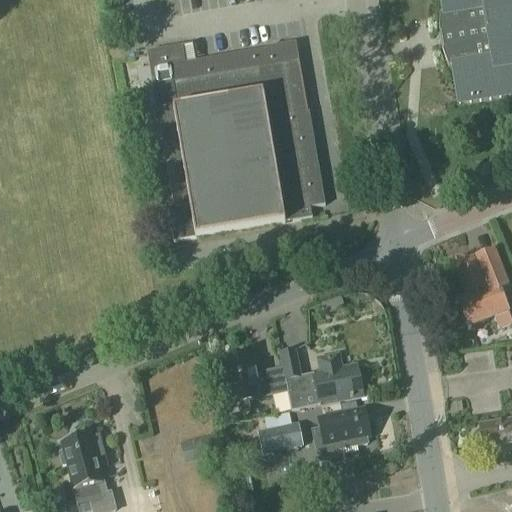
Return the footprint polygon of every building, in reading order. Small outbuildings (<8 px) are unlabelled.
[(511,0),(441,0),(444,16),(439,16),(438,26),(438,35),(439,44),(441,53),(444,61),(448,69),(452,68),(459,107),(511,98),(511,0)] [(181,50),(146,55),(173,210),(167,211),(172,245),(311,221),(310,211),(324,209),(308,115),(307,115),(296,52),(288,53),(287,49),(184,67),(181,50)] [(494,254),(454,270),(465,299),(455,303),(455,304),(456,304),(459,313),(460,318),(461,317),(466,331),(466,332),(493,320),(497,331),(510,325),(501,301),(502,301),(500,295),(509,292),(494,254)] [(476,339),(463,339),(464,359),(476,359),(476,339)] [(354,368),(340,371),(337,358),(313,363),(316,376),(313,377),(313,378),(298,381),(293,355),(279,358),(282,373),(287,398),(290,415),(320,409),(359,401),(361,400),(354,368)] [(287,398),(282,373),(255,378),(251,359),(214,366),(224,414),(260,407),(260,403),(287,398)] [(366,440),(370,440),(364,413),(317,423),(319,432),(311,434),(314,448),(322,446),(323,452),(335,449),(336,454),(367,448),(366,440)] [(511,425),(480,430),(484,456),(511,452),(511,418),(511,419),(511,425)] [(260,459),(302,450),(297,427),(292,428),(267,434),(256,436),(260,459)] [(78,510),(70,511),(114,511),(111,495),(105,496),(99,472),(107,470),(98,439),(91,441),(90,437),(60,445),(67,472),(68,471),(78,510)] [(209,440),(194,443),(200,465),(215,461),(209,440)]
